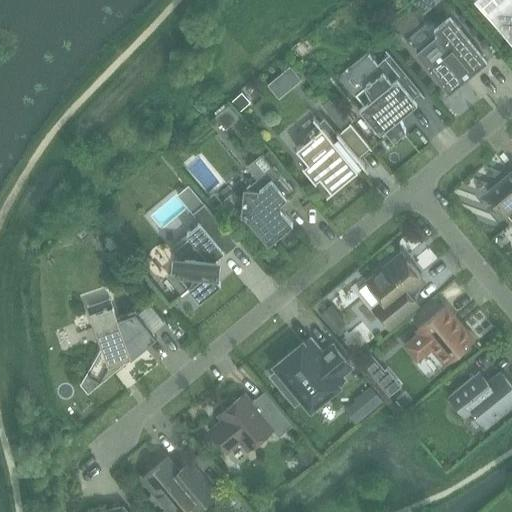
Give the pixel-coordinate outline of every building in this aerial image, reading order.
[(511,0),(498,0),(486,11),(511,42),(511,41),(511,0)] [(435,28),(439,33),(416,52),(450,93),(465,81),(459,73),(466,68),(472,75),(487,62),(453,21),(449,16),(435,28)] [(384,129),(393,140),(406,130),(400,117),(417,103),(413,98),(420,92),(424,97),(425,96),(386,49),(385,50),(389,55),(377,64),(374,60),(369,59),(364,60),(360,63),(359,68),(359,73),(365,85),(355,94),(364,105),(359,108),(380,133),(384,129)] [(317,123),(311,128),(309,130),(308,131),(307,133),(306,135),(305,137),(304,139),(303,141),(303,143),(296,148),(307,162),(304,165),(303,165),(302,165),(315,181),(320,178),(332,191),(358,170),(356,167),(361,163),(363,165),(365,164),(358,156),(369,147),(370,149),(371,149),(348,121),(347,122),(348,122),(337,131),(336,130),(335,131),(339,136),(334,141),(313,116),(313,117),(317,123)] [(243,187),(240,215),(245,216),(268,244),(293,224),(281,209),(281,202),(286,197),(285,196),(293,190),(273,166),(247,187),(243,187)] [(511,171),(487,192),(495,201),(489,207),(505,213),(504,213),(511,221),(511,220),(511,171)] [(219,259),(214,258),(223,251),(225,253),(237,244),(204,204),(192,213),(200,222),(187,233),(188,235),(170,250),(176,257),(175,269),(168,274),(183,292),(181,293),(182,294),(189,288),(199,301),(220,283),(213,274),(218,274),(219,259)] [(374,309),(389,327),(417,303),(408,293),(424,280),(401,253),(367,282),(383,301),(374,309)] [(154,302),(167,325),(179,319),(166,296),(154,302)] [(80,383),(88,393),(112,373),(111,368),(124,363),(156,337),(134,312),(133,312),(134,313),(117,318),(110,298),(87,306),(102,347),(81,383),(80,383)] [(321,314),(330,325),(339,317),(330,306),(321,314)] [(431,346),(445,362),(472,339),(461,325),(460,326),(453,318),(454,317),(453,316),(452,316),(446,308),(445,306),(417,329),(421,333),(407,345),(417,358),(431,346)] [(298,396),(301,395),(311,406),(335,386),(331,381),(350,366),(333,346),(315,361),(302,346),(277,366),(293,384),(290,387),(290,391),(292,394),(294,396),(298,396)] [(486,426),(511,404),(511,386),(500,372),(487,383),(478,372),(449,396),(466,416),(473,410),(486,426)] [(387,378),(374,389),(385,401),(397,391),(387,378)] [(264,391),(251,402),(244,393),(218,415),(222,420),(209,431),(227,452),(240,441),(247,450),(272,429),(278,437),(293,425),(264,391)] [(164,505),(170,511),(179,511),(189,504),(195,511),(216,494),(190,461),(189,462),(193,467),(185,473),(180,472),(167,457),(142,478),(156,495),(153,498),(161,507),(164,505)]
